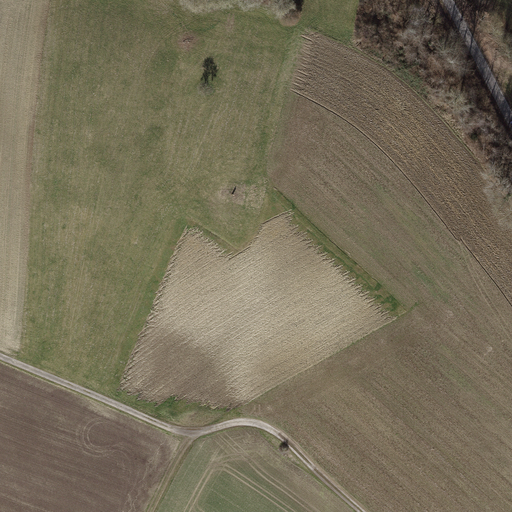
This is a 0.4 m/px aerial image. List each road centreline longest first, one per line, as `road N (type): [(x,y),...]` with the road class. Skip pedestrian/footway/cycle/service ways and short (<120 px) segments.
road 1 (track): [(367,511),(280,436),(248,420),(190,431),(161,423)]
road 2 (track): [(0,353),(161,423)]
road 3 (residential): [(453,0),(511,109)]
